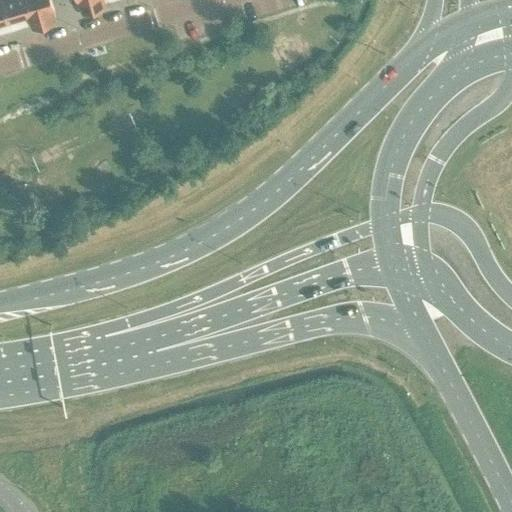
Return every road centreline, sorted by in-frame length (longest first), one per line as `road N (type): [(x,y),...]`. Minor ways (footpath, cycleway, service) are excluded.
road 1 (primary): [(416,55),(236,221),(124,272),(0,303)]
road 2 (primary): [(151,338),(272,336),(363,316),(409,331),(436,357)]
road 3 (primary): [(151,338),(238,282),(385,224)]
road 4 (primary): [(151,338),(347,272),(394,268)]
road 5 (residential): [(0,69),(238,0)]
road 6 (primary): [(436,357),(511,502)]
road 7 (primary): [(511,89),(433,169),(419,215)]
road 8 (primary): [(0,372),(151,338)]
road 9 (primary): [(436,90),(395,153),(385,224)]
road 10 (primary): [(419,215),(462,225),(511,296)]
